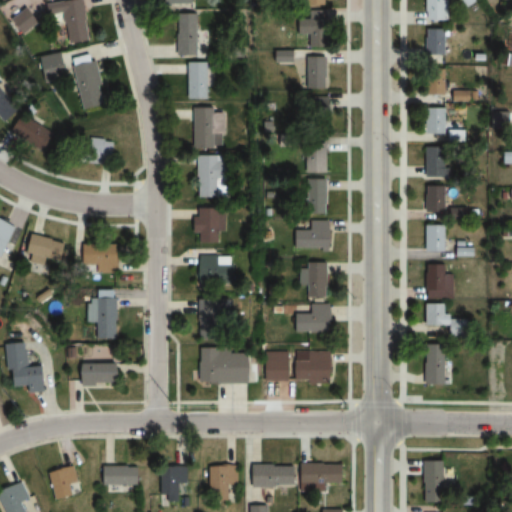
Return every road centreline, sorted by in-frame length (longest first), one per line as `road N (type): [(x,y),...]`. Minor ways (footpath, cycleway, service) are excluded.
road 1 (residential): [(124,0),(155,150),(155,420)]
road 2 (tertiary): [(376,0),(375,421)]
road 3 (residential): [(0,439),(68,422),(375,421)]
road 4 (residential): [(0,173),(77,201),(153,204)]
road 5 (tertiary): [(375,421),(511,423)]
